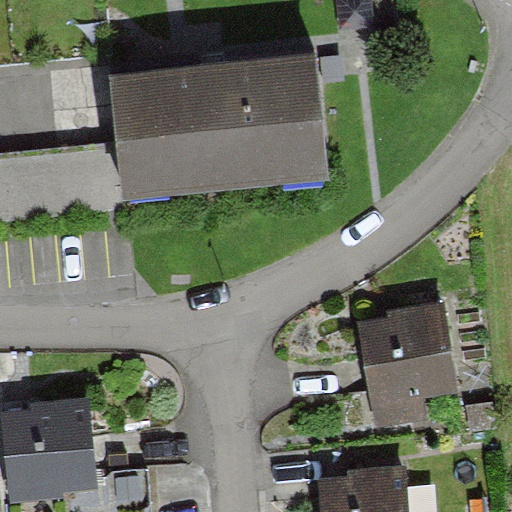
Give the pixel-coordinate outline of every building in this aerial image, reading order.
[(109,0),(0,0),(0,66),(115,56),(109,0)] [(221,66),(113,76),(119,143),(124,198),(326,179),(314,57),(221,66)] [(119,143),(0,154),(0,213),(124,198),(119,143)] [(387,325),(365,329),(382,427),(426,420),(423,402),(462,395),(447,305),(405,312),(385,315),(387,325)] [(13,505),(68,502),(67,492),(94,490),(88,405),(49,408),(34,409),(35,417),(7,418),(13,505)] [(351,483),(323,485),(325,511),(409,511),(406,471),(365,473),(350,474),(351,483)]
